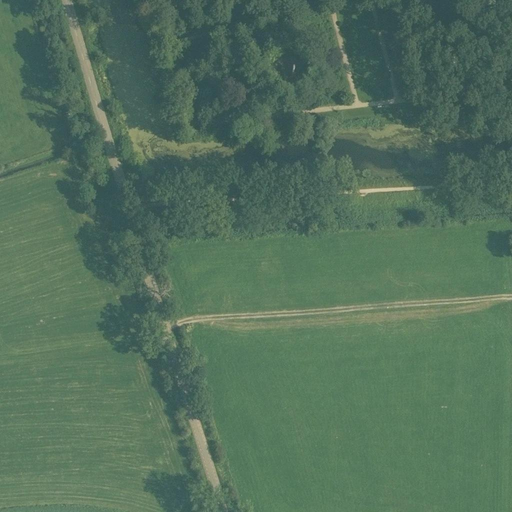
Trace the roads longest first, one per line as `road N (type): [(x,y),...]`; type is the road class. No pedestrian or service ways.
road 1 (secondary): [(222,511),(66,0)]
road 2 (track): [(165,328),(193,318),(511,296)]
